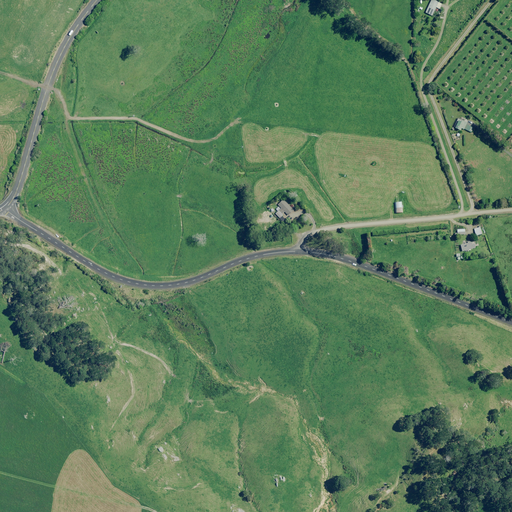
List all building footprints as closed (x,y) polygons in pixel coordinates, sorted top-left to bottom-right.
[(434,0),(430,0),(426,12),(433,15),(439,2),(434,0)] [(459,120),(455,127),(460,130),(462,128),(464,129),(467,122),(463,119),(462,121),(459,120)] [(468,124),(465,129),(471,133),(474,128),(468,124)] [(283,198),(276,205),(278,206),(275,209),(277,211),(274,214),(279,218),(282,215),(281,214),(284,211),(288,215),(294,210),(283,198)] [(402,202),(394,203),(396,213),(403,212),(402,202)] [(480,227),(474,229),(476,236),(482,234),(480,227)] [(461,245),(463,251),(476,248),(475,241),(461,245)]
